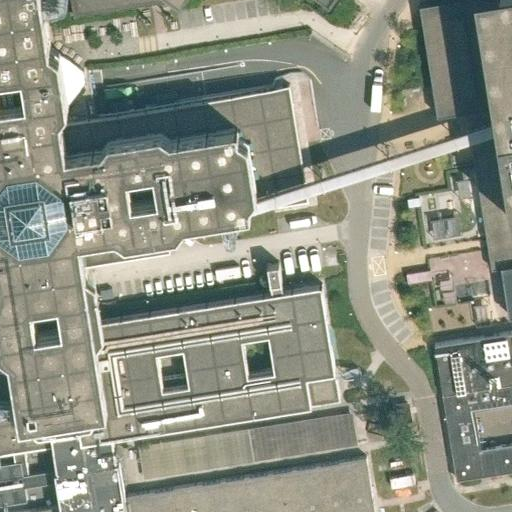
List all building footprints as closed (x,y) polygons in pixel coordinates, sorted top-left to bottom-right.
[(0,0),(0,453),(53,445),(57,469),(55,469),(54,470),(52,470),(24,474),(22,461),(0,464),(0,503),(28,499),(26,487),(54,482),(56,482),(57,482),(62,510),(59,511),(58,505),(21,511),(14,511),(375,511),(373,500),(372,490),(366,456),(127,494),(128,500),(125,500),(118,459),(117,460),(113,435),(340,399),(335,369),(334,360),(328,323),(322,283),(283,289),(271,291),(94,319),(85,265),(98,263),(143,256),(143,254),(138,228),(179,221),(280,205),(309,200),(307,189),(305,177),(294,111),(293,104),(290,83),(273,86),(272,86),(247,90),(96,115),(95,115),(62,120),(48,33),(43,0),(0,0)] [(71,0),(74,16),(159,2),(170,1),(173,0),(316,0),(329,9),(335,0),(71,0)] [(511,0),(443,0),(420,4),(424,29),(433,86),(437,115),(492,107),(492,105),(495,105),(498,129),(470,133),(491,269),(501,267),(509,316),(511,315),(511,0)] [(282,281),(279,262),(268,264),(271,283),(282,281)] [(511,331),(495,334),(494,334),(467,338),(435,343),(435,344),(456,479),(511,470),(511,443),(474,450),(468,410),(511,403),(511,331)] [(395,405),(398,421),(410,419),(409,415),(408,409),(407,403),(395,405)]
